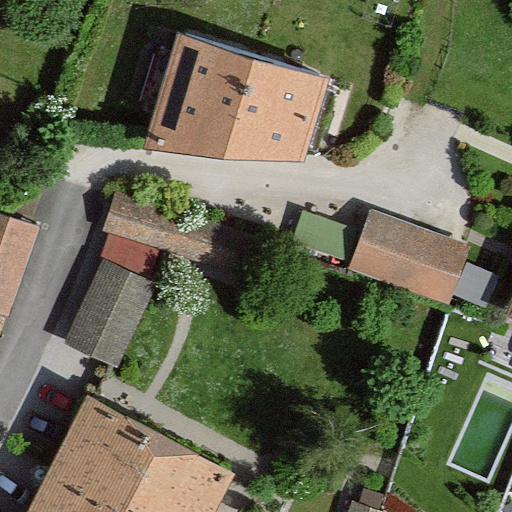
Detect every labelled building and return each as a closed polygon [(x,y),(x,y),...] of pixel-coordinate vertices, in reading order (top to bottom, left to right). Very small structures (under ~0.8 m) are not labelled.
[(184,28),(148,141),(309,152),(331,75),(184,28)] [(122,192),(109,230),(243,273),(256,234),(122,192)] [(0,209),(0,313),(13,318),(46,226),(0,209)] [(380,210),(358,269),(448,297),(469,240),(380,210)] [(111,257),(69,342),(123,366),(164,283),(111,257)] [(92,400),(33,511),(207,511),(227,473),(92,400)] [(417,511),(418,509),(361,491),(354,511),(417,511)]
